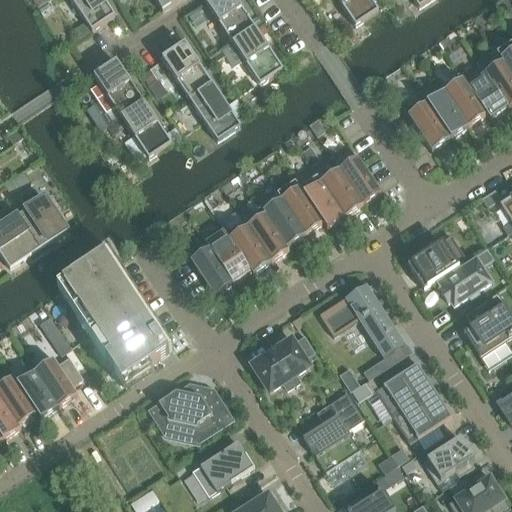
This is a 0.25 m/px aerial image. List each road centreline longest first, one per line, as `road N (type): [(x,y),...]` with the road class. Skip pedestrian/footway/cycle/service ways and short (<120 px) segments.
road 1 (residential): [(511,468),(369,246)]
road 2 (residential): [(0,486),(212,347)]
road 3 (residential): [(425,210),(290,0)]
road 4 (residential): [(0,129),(199,0)]
road 5 (residential): [(320,511),(212,347)]
road 6 (residential): [(212,347),(369,246)]
